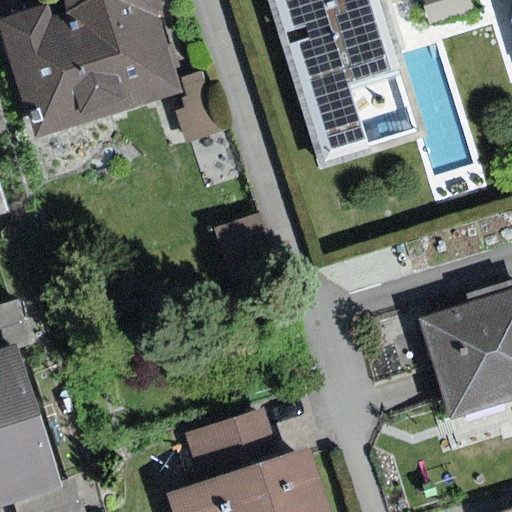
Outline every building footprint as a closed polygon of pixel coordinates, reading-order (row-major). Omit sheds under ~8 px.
[(50,5),(1,22),(38,139),(183,95),(181,81),(165,0),(67,0),(70,13),(53,19),(50,5)] [(379,0),(273,0),(284,34),(311,26),(315,40),(290,47),(326,166),(374,152),(354,86),(402,71),(379,0)] [(205,73),(181,81),(183,95),(187,108),(178,112),(186,143),(223,133),(205,73)] [(0,185),(0,214),(8,212),(0,185)] [(264,217),(217,231),(235,291),(282,277),(264,217)] [(511,294),(422,322),(453,422),(511,403),(511,294)] [(0,306),(0,354),(22,348),(49,339),(35,295),(0,306)] [(0,436),(45,423),(22,348),(0,354),(0,436)] [(186,433),(201,482),(285,457),(271,408),(186,433)] [(45,423),(0,436),(0,511),(14,508),(66,492),(45,423)] [(201,482),(167,494),(172,511),(336,511),(317,447),(285,457),(201,482)] [(66,492),(14,508),(15,511),(87,511),(80,487),(66,492)]
